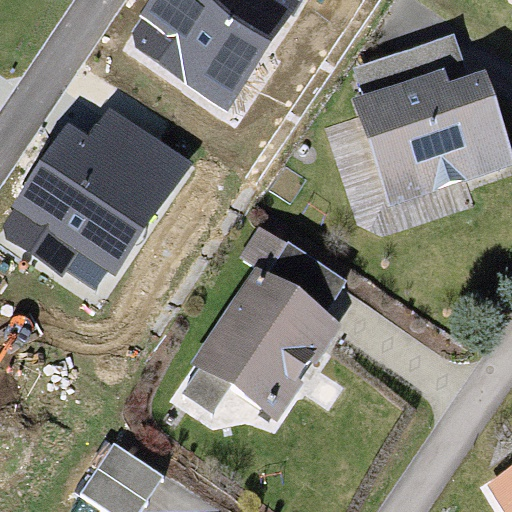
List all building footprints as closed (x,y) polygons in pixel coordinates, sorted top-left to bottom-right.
[(156,0),(129,41),(231,109),(303,0),(156,0)] [(511,159),(488,84),(366,122),(394,211),(511,174),(511,159)] [(181,164),(113,122),(94,152),(70,136),(9,234),(92,285),(104,266),(113,272),(181,164)] [(258,290),(183,406),(275,465),(350,349),(258,290)] [(511,441),(500,447),(511,474),(511,441)]
